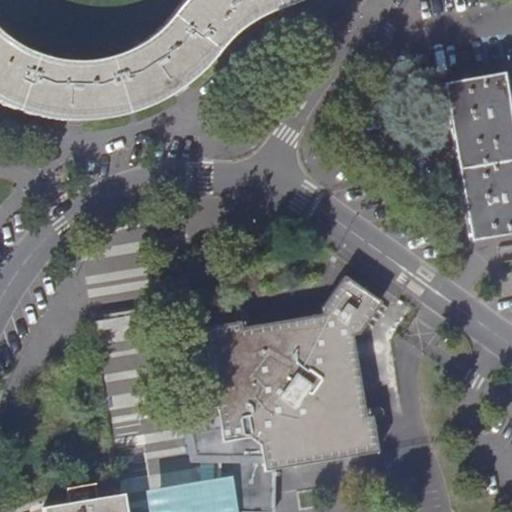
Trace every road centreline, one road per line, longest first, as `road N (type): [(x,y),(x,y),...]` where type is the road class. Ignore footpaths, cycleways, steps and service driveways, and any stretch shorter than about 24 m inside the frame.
road 1 (unclassified): [(0,302),(50,234),(110,195),(187,175),(261,178)]
road 2 (residential): [(261,178),(304,197),(511,345)]
road 3 (unclassified): [(261,178),(384,0)]
